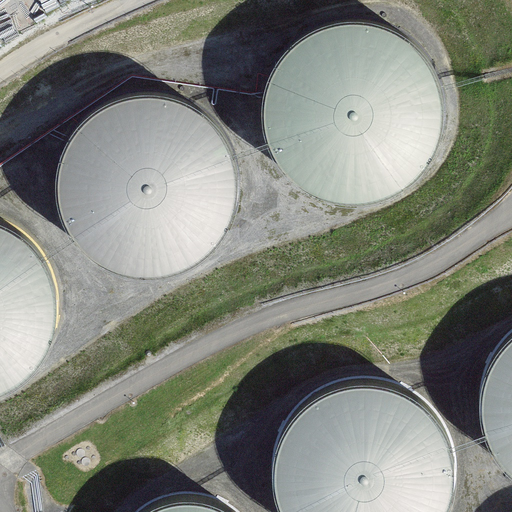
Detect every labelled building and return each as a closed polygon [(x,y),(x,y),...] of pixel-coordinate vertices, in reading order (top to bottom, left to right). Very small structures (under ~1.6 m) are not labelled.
[(419,180),(438,158),(448,131),(450,102),(442,72),(423,46),(397,28),(367,20),(335,22),(307,35),(284,57),(270,85),(266,117),(273,147),(289,172),(311,190),(338,201),(367,203),(395,196),(419,180)] [(230,212),(235,185),(231,157),(219,132),(197,110),(169,97),(138,94),(108,102),(82,120),(64,145),(56,174),(58,205),(71,233),(93,255),(117,268),(145,272),(172,268),(197,256),(217,236),(230,212)] [(0,384),(7,383),(31,368),(48,346),(57,319),(57,291),(48,264),(30,242),(7,227),(0,225),(0,384)] [(433,430),(416,413),(395,403),(371,399),(348,403),(326,415),(310,432),(300,454),(297,478),(302,501),(308,511),(435,511),(442,502),(447,477),(444,452),(433,430)] [(230,511),(224,507),(201,500),(177,500),(155,509),(151,511),(230,511)]
